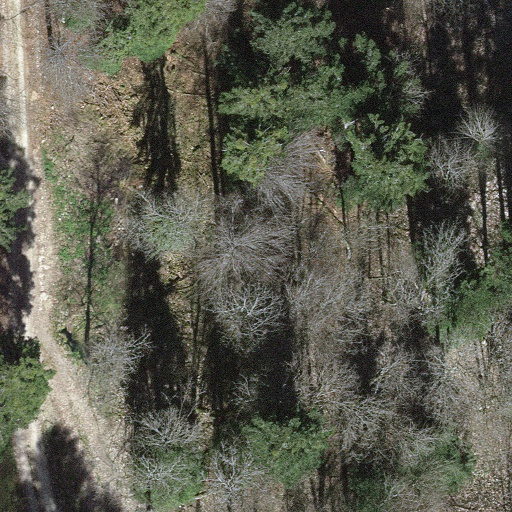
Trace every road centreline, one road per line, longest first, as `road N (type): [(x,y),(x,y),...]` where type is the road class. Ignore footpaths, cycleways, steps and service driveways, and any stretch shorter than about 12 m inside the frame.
road 1 (track): [(10,0),(25,156),(28,407),(49,511)]
road 2 (track): [(25,312),(123,511)]
